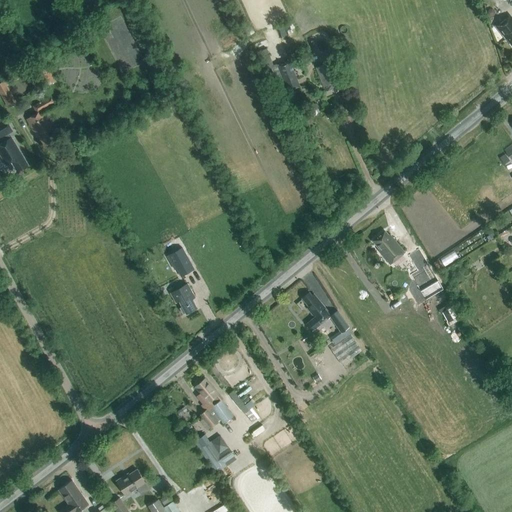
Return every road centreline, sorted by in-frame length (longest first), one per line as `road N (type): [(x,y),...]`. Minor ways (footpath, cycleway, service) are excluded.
road 1 (tertiary): [(96,431),(511,87)]
road 2 (unclassified): [(96,431),(0,266)]
road 3 (tertiary): [(0,504),(96,431)]
